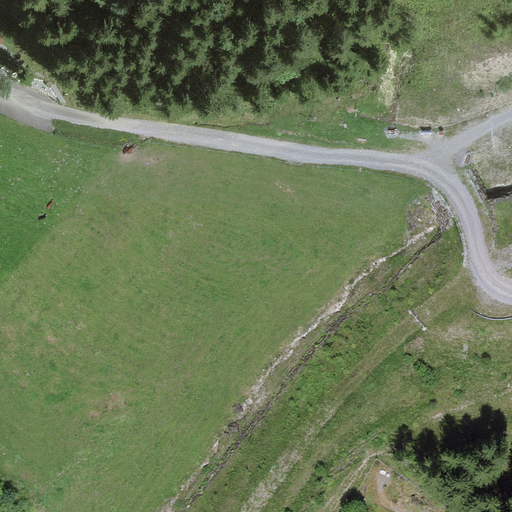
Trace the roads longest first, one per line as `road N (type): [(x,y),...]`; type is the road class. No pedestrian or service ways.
road 1 (residential): [(0,94),(106,123),(428,170),(467,212),(487,282),(511,295)]
road 2 (track): [(255,511),(339,399),(448,296),(511,255)]
